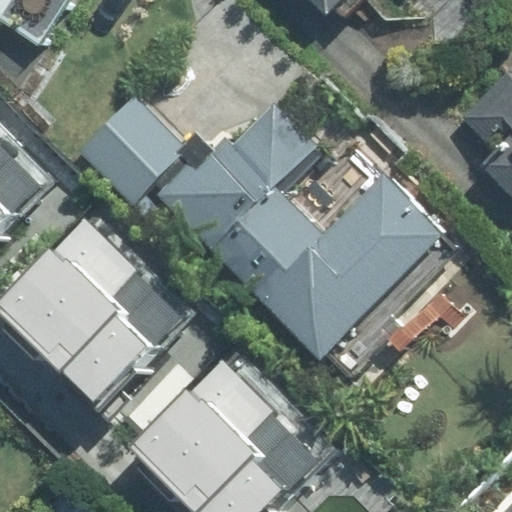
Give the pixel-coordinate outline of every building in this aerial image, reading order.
[(50,48),(80,0),(0,0),(0,23),(13,32),(17,27),(50,48)] [(325,0),(343,18),(360,0),(325,0)] [(511,131),(511,150),(497,166),(511,180),(511,74),(484,105),(469,118),(493,144),(509,128),(511,131)] [(141,96),(86,152),(142,207),(158,191),(334,363),(340,357),(361,377),(410,328),(398,317),(427,285),(469,246),(394,173),(333,234),(284,187),(344,126),(301,84),(239,147),(221,130),(210,141),(203,133),(191,145),(141,96)] [(0,121),(0,236),(57,175),(0,121)] [(97,214),(19,296),(121,391),(199,309),(97,214)] [(243,352),(159,443),(233,511),(284,511),(345,447),(243,352)]
